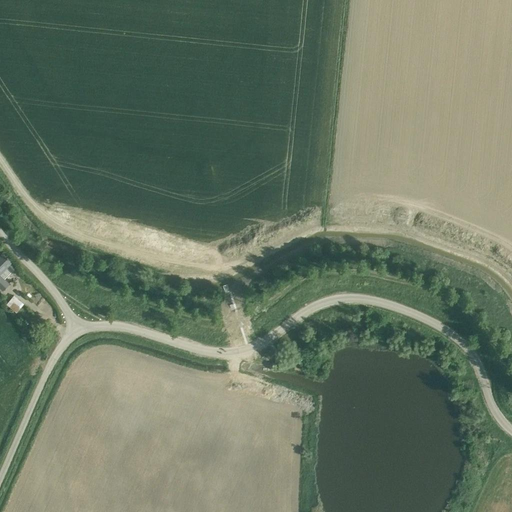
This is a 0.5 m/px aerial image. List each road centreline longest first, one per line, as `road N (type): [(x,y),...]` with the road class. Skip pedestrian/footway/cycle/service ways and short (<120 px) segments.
road 1 (tertiary): [(511,431),(467,348),(436,325),(373,300),(313,306),(235,353),(119,326),(77,331)]
road 2 (residential): [(0,478),(51,362),(77,331)]
road 3 (tertiary): [(77,331),(0,232)]
